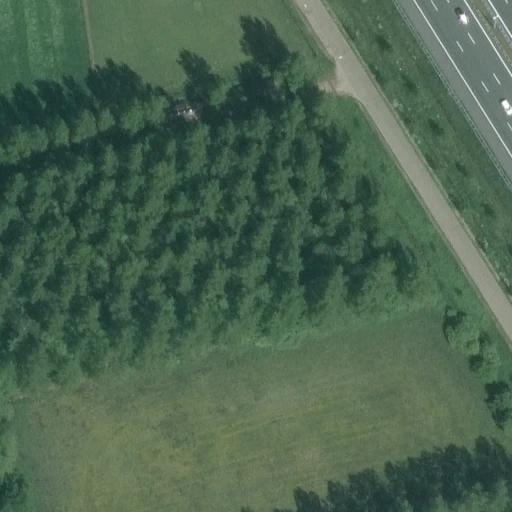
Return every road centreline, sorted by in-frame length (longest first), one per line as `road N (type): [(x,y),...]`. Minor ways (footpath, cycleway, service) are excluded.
road 1 (unclassified): [(511,323),(308,0)]
road 2 (motorway): [(441,0),(511,113)]
